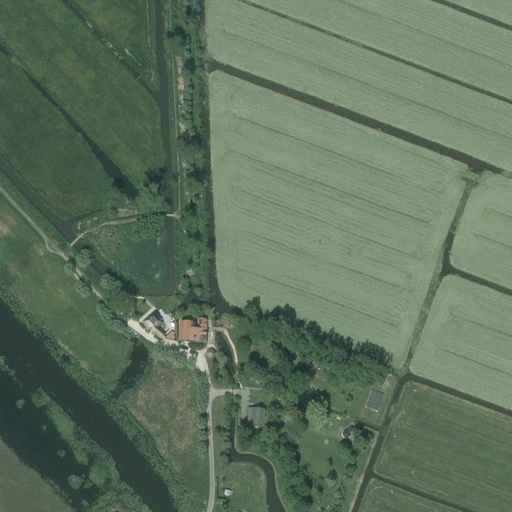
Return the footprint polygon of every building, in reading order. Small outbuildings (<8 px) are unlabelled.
[(153,313),(143,322),(152,333),(161,339),(164,336),(157,328),(163,323),(153,313)] [(180,323),(179,343),(206,345),(207,320),(199,320),(198,330),(194,329),(195,324),(180,323)] [(260,396),(261,381),(248,380),(248,396),(260,396)] [(265,410),(248,408),(247,424),(250,424),(250,428),(267,430),(269,418),(265,417),(265,410)] [(347,430),(342,433),(345,440),(350,437),(347,430)]
